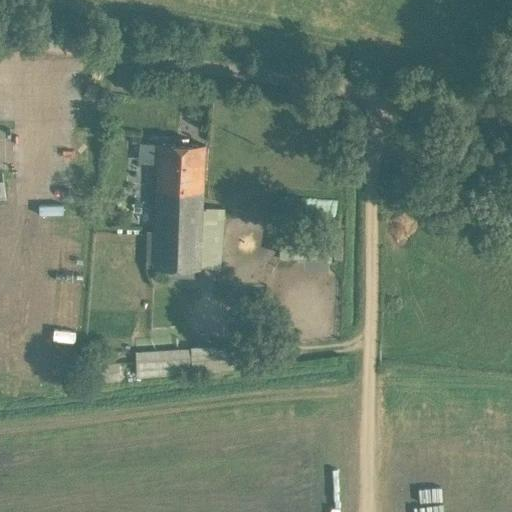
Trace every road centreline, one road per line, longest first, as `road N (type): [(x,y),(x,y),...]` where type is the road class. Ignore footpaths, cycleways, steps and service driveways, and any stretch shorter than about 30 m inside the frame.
road 1 (unclassified): [(511,117),(0,30)]
road 2 (track): [(368,87),(363,511)]
